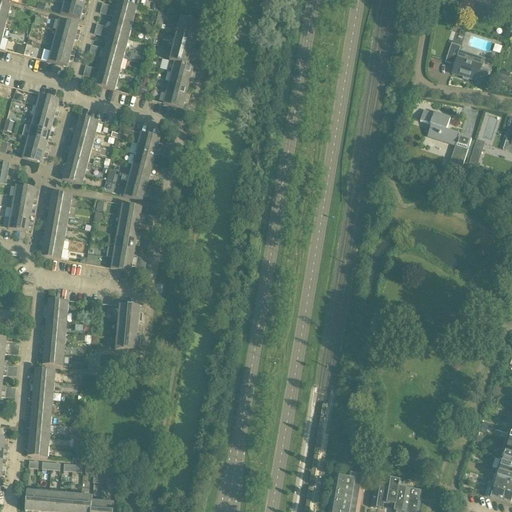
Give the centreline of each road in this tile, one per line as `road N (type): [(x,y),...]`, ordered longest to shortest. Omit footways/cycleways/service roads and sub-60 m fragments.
road 1 (secondary): [(317,0),(228,511)]
road 2 (secondary): [(272,511),(361,0)]
road 3 (residential): [(42,277),(150,292),(160,212),(185,129)]
road 4 (residential): [(434,0),(417,86),(511,102)]
road 5 (residential): [(18,424),(42,277)]
road 6 (residential): [(185,129),(73,98),(77,83)]
